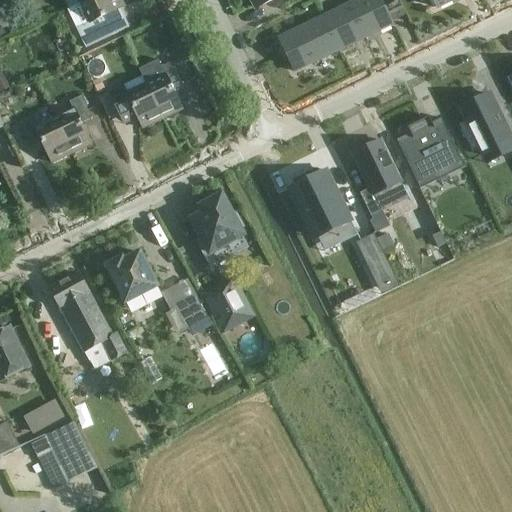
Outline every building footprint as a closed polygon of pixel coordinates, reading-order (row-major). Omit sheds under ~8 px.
[(108,28),(104,17),(125,7),(121,0),(89,0),(80,5),(67,11),(76,30),(81,28),(86,39),(108,28)] [(251,0),(256,9),(274,0),(251,0)] [(359,0),(344,8),(360,41),(393,25),(380,0),(359,0)] [(432,0),(437,9),(454,0),(416,0),(417,1),(418,0),(432,0)] [(344,8),(312,23),(328,57),(360,41),(344,8)] [(295,73),(328,57),(312,23),(279,39),(295,73)] [(158,60),(139,70),(142,77),(163,120),(182,110),(174,93),(172,89),(174,88),(183,84),(173,62),(161,67),(158,60)] [(142,77),(112,91),(123,113),(133,108),(138,118),(143,129),(163,120),(142,77)] [(104,89),(99,79),(92,82),(98,95),(103,93),(101,90),(104,89)] [(460,124),(459,125),(472,151),(473,150),(473,149),(479,147),(483,156),(511,142),(489,94),(460,108),(466,122),(461,125),(460,124)] [(56,118),(73,154),(91,145),(81,124),(92,118),(82,97),(70,102),(73,110),(56,118)] [(73,154),(56,118),(36,128),(33,120),(21,126),(31,148),(42,143),(52,164),(73,154)] [(410,134),(396,140),(420,189),(421,189),(418,184),(461,163),(464,168),(465,168),(441,119),(425,126),(422,120),(407,128),(410,134)] [(380,141),(353,154),(370,189),(360,194),(370,216),(382,211),(374,195),(400,183),(380,141)] [(326,171),(292,188),(317,238),(351,221),(326,171)] [(203,214),(192,220),(201,238),(196,241),(211,269),(238,254),(232,242),(244,236),(241,230),(244,228),(236,213),(233,215),(222,196),(200,208),(203,214)] [(408,206),(421,228),(435,220),(423,197),(408,206)] [(442,246),(433,224),(418,230),(408,206),(396,211),(416,258),(442,246)] [(367,224),(347,234),(368,277),(388,267),(367,224)] [(143,235),(148,255),(165,250),(160,231),(143,235)] [(123,258),(107,266),(126,303),(158,287),(140,253),(124,261),(123,258)] [(79,274),(50,289),(84,353),(85,353),(101,345),(110,362),(128,353),(117,332),(112,335),(79,274)] [(233,281),(206,296),(225,332),(253,317),(233,281)] [(187,329),(208,318),(198,298),(177,308),(187,329)] [(0,381),(1,383),(29,369),(11,330),(0,335),(0,381)] [(102,412),(84,422),(94,440),(112,430),(102,412)] [(74,421),(43,435),(58,466),(88,452),(74,421)]
